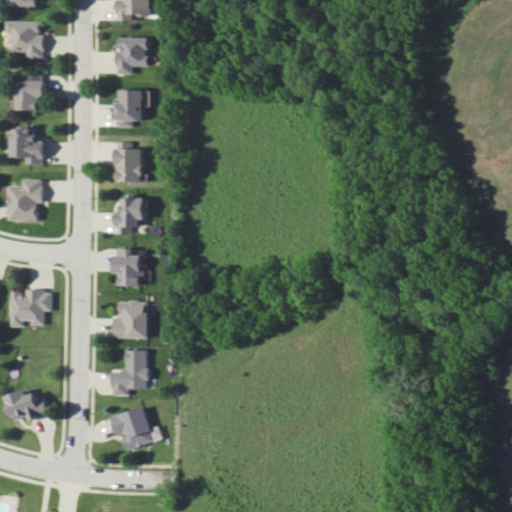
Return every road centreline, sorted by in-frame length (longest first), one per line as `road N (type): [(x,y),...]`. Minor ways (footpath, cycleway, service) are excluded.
road 1 (residential): [(71,471),(81,0)]
road 2 (residential): [(175,477),(71,471),(0,454)]
